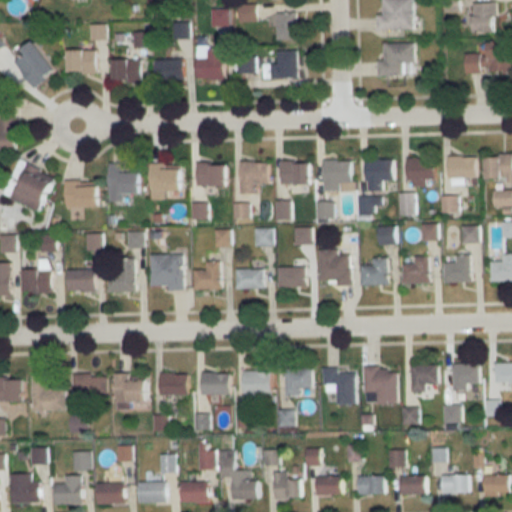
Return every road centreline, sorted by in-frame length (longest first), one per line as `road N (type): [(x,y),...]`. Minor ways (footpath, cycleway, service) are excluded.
road 1 (residential): [(0,333),(511,320)]
road 2 (residential): [(340,115),(74,124)]
road 3 (residential): [(340,115),(511,110)]
